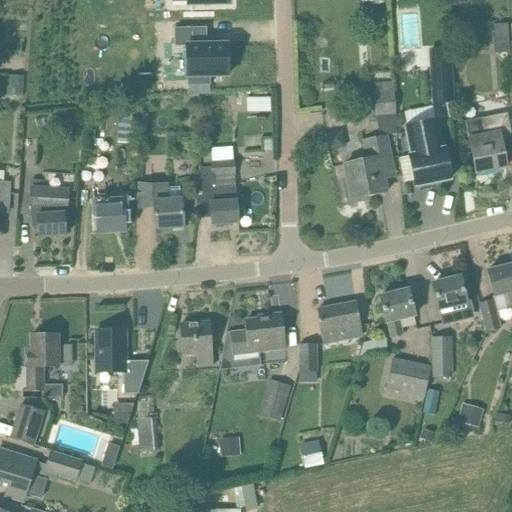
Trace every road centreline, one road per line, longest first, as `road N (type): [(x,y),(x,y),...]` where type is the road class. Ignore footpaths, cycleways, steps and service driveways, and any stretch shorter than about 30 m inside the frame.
road 1 (residential): [(6,285),(119,284),(292,266)]
road 2 (residential): [(292,266),(511,219)]
road 3 (residential): [(292,266),(286,126)]
road 4 (track): [(286,126),(282,0)]
